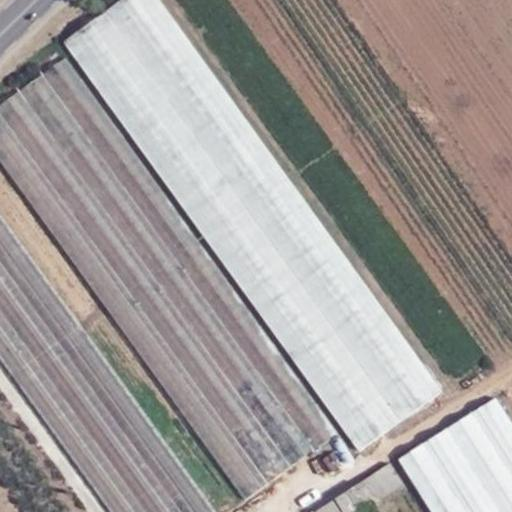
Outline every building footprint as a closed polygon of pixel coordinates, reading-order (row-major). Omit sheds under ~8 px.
[(165,0),(122,0),(63,42),(356,456),(445,394),(165,0)] [(67,60),(0,107),(0,160),(244,503),(336,437),(67,60)] [(215,511),(0,210),(0,362),(107,511),(215,511)] [(399,460),(431,511),(511,511),(511,425),(495,398),(399,460)] [(355,511),(401,482),(387,463),(316,511),(355,511)]
